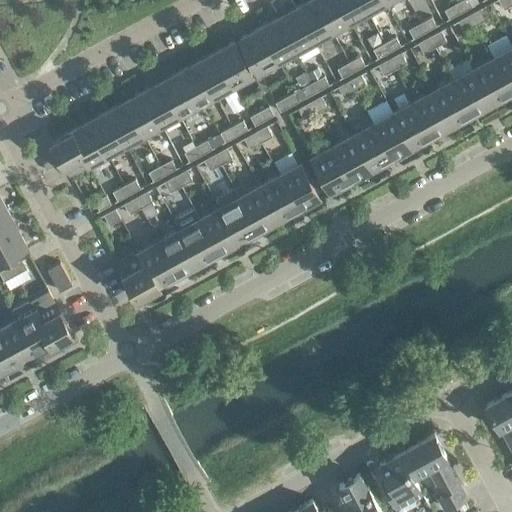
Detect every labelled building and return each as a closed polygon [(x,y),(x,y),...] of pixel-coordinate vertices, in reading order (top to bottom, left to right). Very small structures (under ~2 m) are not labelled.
[(331,30),(314,0),(310,0),(309,1),(308,0),(295,7),(313,40),(331,30)] [(349,20),(338,0),(314,0),(331,30),(349,20)] [(367,10),(361,0),(338,0),(349,20),(367,10)] [(385,1),(384,0),(361,0),(367,10),(385,1)] [(469,0),(459,0),(456,2),(461,11),(472,5),(469,0)] [(511,4),(511,0),(499,0),(504,8),(511,4)] [(461,11),(456,2),(444,8),(449,18),(461,11)] [(313,40),(295,7),(283,14),(283,15),(278,18),(295,50),(313,40)] [(481,7),(470,13),(476,24),(487,18),(481,7)] [(476,24),(470,13),(459,19),(464,30),(476,24)] [(431,16),(420,22),(425,31),(436,25),(431,16)] [(295,50),(278,18),(273,21),(273,19),(260,26),(278,59),(295,50)] [(425,31),(420,22),(409,28),(413,37),(425,31)] [(278,59),(260,26),(240,37),(258,70),(278,59)] [(441,29),(430,35),(436,46),(447,40),(441,29)] [(395,35),(384,41),(389,50),(400,44),(395,35)] [(436,46),(430,35),(419,41),(424,52),(436,46)] [(234,41),(214,51),(232,84),(252,73),(234,41)] [(389,50),(384,41),(373,48),(378,57),(389,50)] [(511,45),(493,56),(511,90),(511,89),(511,45)] [(232,84),(214,51),(201,58),(202,60),(197,62),(214,94),(232,84)] [(401,51),(390,57),(396,68),(407,61),(401,51)] [(360,55),(348,61),(353,70),(365,64),(360,55)] [(511,90),(493,56),(473,67),(492,101),(493,100),(496,101),(505,96),(506,93),(511,90)] [(396,68),(390,57),(379,63),(384,74),(396,68)] [(353,70),(348,61),(337,67),(342,76),(353,70)] [(214,94),(197,62),(192,65),(191,64),(178,71),(196,104),(214,94)] [(492,101),(473,67),(453,78),(472,112),(477,109),(481,110),(490,105),(491,102),(492,101)] [(196,104),(178,71),(166,78),(166,79),(161,82),(179,113),(196,104)] [(361,73),(350,79),(356,90),(367,83),(361,73)] [(324,74),(312,81),(317,90),(329,83),(324,74)] [(472,112),(453,78),(433,89),(452,123),(453,122),(456,123),(465,118),(466,115),(472,112)] [(356,90),(350,79),(339,85),(344,96),(356,90)] [(317,90),(312,81),(301,87),(306,96),(317,90)] [(179,113),(161,82),(156,85),(156,83),(143,90),(161,123),(179,113)] [(452,123),(433,89),(413,100),(432,134),(437,131),(441,132),(450,127),(451,123),(452,123)] [(161,123),(143,90),(130,97),(130,99),(125,101),(143,133),(161,123)] [(294,91),(284,96),(289,105),(299,100),(294,91)] [(321,95),(310,101),(316,111),(327,105),(321,95)] [(289,105),(284,96),(275,101),(280,110),(289,105)] [(432,134),(413,100),(393,111),(412,145),(413,144),(416,145),(425,140),(426,137),(432,134)] [(143,133),(125,101),(120,104),(120,103),(107,110),(125,143),(143,133)] [(316,111),(310,101),(299,107),(304,118),(316,111)] [(269,104),(259,110),(264,119),(274,114),(269,104)] [(125,143),(107,110),(94,117),(95,118),(90,121),(107,153),(125,143)] [(264,119),(259,110),(250,115),(255,124),(264,119)] [(412,145),(393,111),(373,122),(392,156),(397,153),(401,154),(410,149),(411,145),(412,145)] [(243,119),(231,125),(236,134),(248,128),(243,119)] [(107,153),(90,121),(85,124),(84,123),(71,130),(89,162),(107,153)] [(392,156),(373,122),(353,133),(372,167),(373,166),(376,167),(385,162),(386,159),(392,156)] [(267,124),(256,130),(262,141),(273,135),(267,124)] [(236,134),(231,125),(220,131),(225,140),(236,134)] [(89,162),(71,130),(58,137),(58,138),(53,141),(70,173),(89,162)] [(262,141),(256,130),(245,136),(251,147),(262,141)] [(372,167),(353,133),(333,144),(352,178),(357,175),(361,175),(370,171),(371,167),(372,167)] [(207,138),(196,145),(201,154),(212,147),(207,138)] [(352,178),(333,144),(313,155),(331,189),(333,188),(336,189),(345,184),(346,181),(352,178)] [(201,154),(196,145),(184,151),(189,160),(201,154)] [(227,146),(216,152),(222,163),(233,156),(227,146)] [(222,163),(216,152),(205,158),(211,169),(222,163)] [(171,158),(160,164),(165,173),(176,167),(171,158)] [(300,162),(280,173),(298,207),(304,204),(307,205),(316,200),(317,197),(319,196),(300,162)] [(165,173),(160,164),(148,170),(153,179),(165,173)] [(187,168),(176,174),(182,185),(193,178),(187,168)] [(298,207),(280,173),(260,184),(278,218),(279,217),(282,218),(292,213),(293,210),(298,207)] [(182,185),(176,174),(165,180),(171,191),(182,185)] [(135,177),(124,184),(129,193),(140,187),(135,177)] [(129,193),(124,184),(113,190),(118,199),(129,193)] [(278,218),(260,184),(240,195),(258,229),(264,226),(267,227),(276,222),(277,219),(278,218)] [(147,190),(136,196),(142,206),(153,200),(147,190)] [(111,203),(106,194),(95,200),(100,209),(111,203)] [(258,229),(240,195),(220,206),(238,240),(239,239),(242,240),(252,235),(253,232),(258,229)] [(142,206),(136,196),(125,202),(131,213),(142,206)] [(238,240),(220,206),(200,217),(218,251),(224,248),(227,249),(236,244),(237,240),(238,240)] [(110,224),(122,217),(116,207),(105,213),(110,224)] [(13,221),(6,208),(0,211),(0,234),(15,226),(12,221),(13,221)] [(218,251),(200,217),(180,228),(198,262),(199,261),(202,262),(212,257),(213,254),(218,251)] [(18,231),(15,226),(0,234),(0,258),(26,244),(19,231),(18,231)] [(198,262),(180,228),(160,239),(178,273),(184,270),(187,271),(196,266),(197,262),(198,262)] [(178,273),(160,239),(140,250),(158,284),(159,283),(162,284),(172,279),(172,276),(178,273)] [(158,284),(140,250),(119,261),(137,295),(144,291),(147,292),(156,287),(157,284),(158,284)] [(22,258),(11,264),(16,273),(27,267),(22,258)] [(60,261),(47,268),(59,290),(72,283),(60,261)] [(16,273),(11,264),(0,270),(0,271),(4,280),(16,273)] [(71,331),(48,288),(29,298),(35,308),(52,340),(57,337),(58,338),(71,331)] [(52,340),(35,308),(17,318),(35,351),(48,344),(47,343),(52,340)] [(35,351),(17,318),(0,327),(0,329),(16,360),(21,357),(22,358),(35,351)] [(16,360),(0,329),(0,370),(12,363),(11,362),(16,360)] [(511,388),(486,403),(499,427),(501,426),(511,445),(511,388)] [(434,432),(399,451),(420,490),(421,490),(413,474),(428,466),(444,494),(439,496),(445,507),(466,496),(445,457),(447,456),(434,432)] [(420,490),(399,451),(379,462),(386,474),(382,477),(396,504),(397,503),(401,511),(415,503),(411,495),(420,490)] [(339,484),(346,496),(342,499),(348,511),(381,511),(382,511),(367,484),(366,485),(359,472),(339,484)] [(312,498),(293,509),(294,511),(325,511),(324,508),(319,511),(312,498)] [(465,501),(458,505),(461,510),(468,506),(465,501)]
